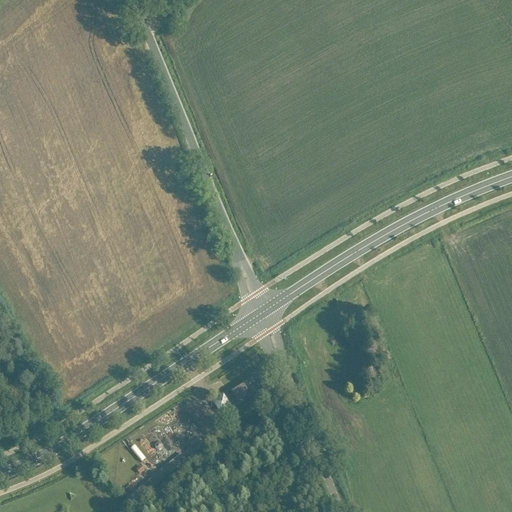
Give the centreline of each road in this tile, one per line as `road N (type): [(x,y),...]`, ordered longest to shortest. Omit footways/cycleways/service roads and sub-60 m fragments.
road 1 (tertiary): [(261,314),(133,0)]
road 2 (secondary): [(0,474),(24,467),(261,314)]
road 3 (secondary): [(261,314),(435,209),(511,178)]
road 4 (tertiary): [(345,511),(261,314)]
